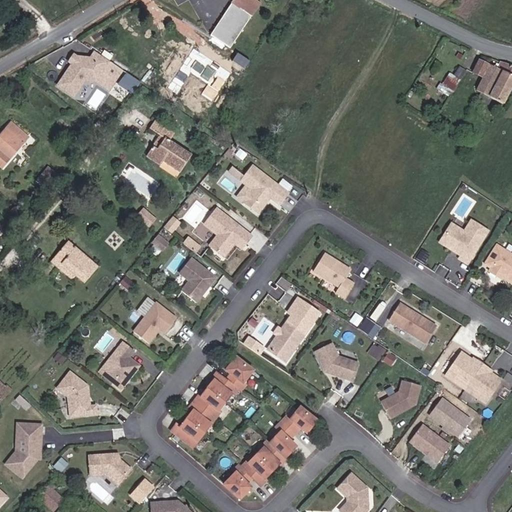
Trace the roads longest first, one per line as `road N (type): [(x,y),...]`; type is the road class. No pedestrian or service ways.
road 1 (residential): [(238,511),(152,437),(151,419),(304,223),(325,217),(511,330)]
road 2 (residential): [(460,511),(411,487),(348,435),(269,511)]
road 3 (tertiary): [(0,70),(111,0)]
road 4 (tertiary): [(393,0),(511,54)]
